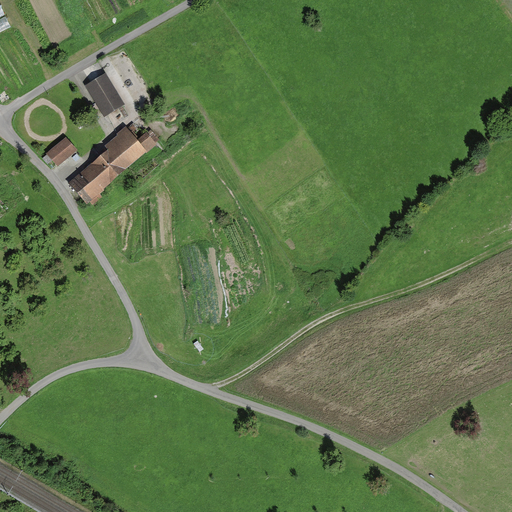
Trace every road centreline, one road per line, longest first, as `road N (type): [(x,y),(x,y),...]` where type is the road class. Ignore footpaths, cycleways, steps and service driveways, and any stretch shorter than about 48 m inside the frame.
road 1 (unclassified): [(146,363),(390,463),(461,511)]
road 2 (track): [(214,393),(322,319),(433,281),(511,242)]
road 3 (unclassified): [(146,363),(135,322),(77,219),(0,115)]
road 4 (unclassified): [(0,115),(192,0)]
road 5 (unclassified): [(0,420),(56,374),(94,363),(146,363)]
